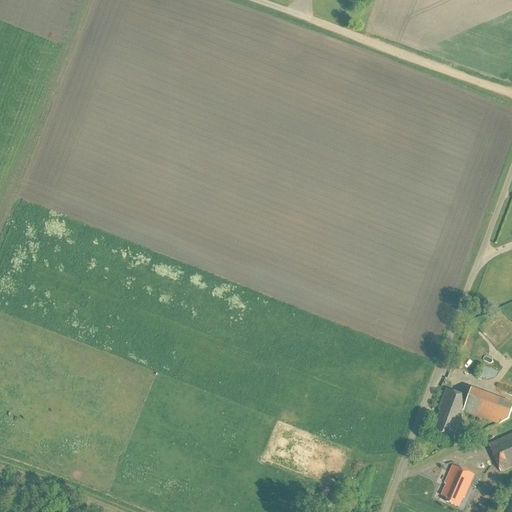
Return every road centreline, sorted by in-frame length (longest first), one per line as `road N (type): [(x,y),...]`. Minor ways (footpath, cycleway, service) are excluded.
road 1 (unclassified): [(511,168),(384,511)]
road 2 (unclassified): [(255,0),(511,93)]
